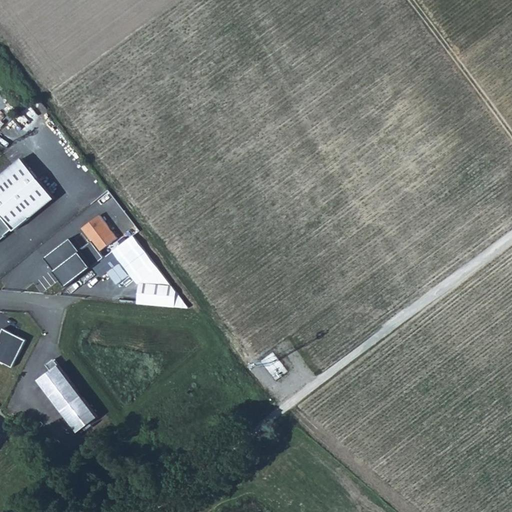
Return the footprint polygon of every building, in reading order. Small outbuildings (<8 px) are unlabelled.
[(0,238),(13,228),(15,230),(55,199),(23,159),(0,176),(0,238)] [(117,241),(99,218),(82,231),(100,254),(117,241)] [(178,293),(135,236),(113,253),(94,267),(102,277),(122,262),(139,284),(140,284),(141,284),(139,302),(177,305),(178,293)] [(0,360),(14,367),(27,340),(4,329),(0,338),(0,360)] [(49,364),(53,370),(61,364),(56,358),(49,364)] [(53,370),(41,379),(81,431),(100,416),(61,364),(53,370)]
